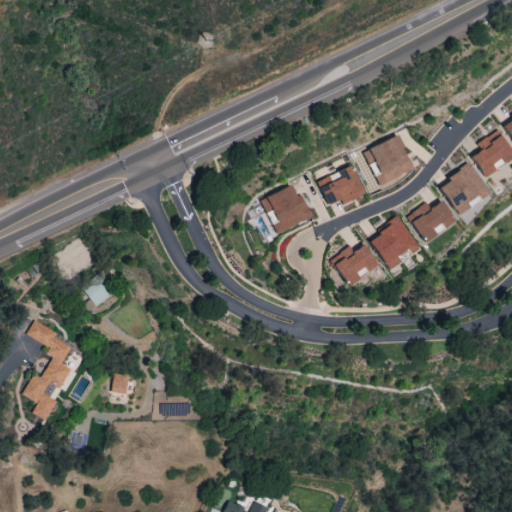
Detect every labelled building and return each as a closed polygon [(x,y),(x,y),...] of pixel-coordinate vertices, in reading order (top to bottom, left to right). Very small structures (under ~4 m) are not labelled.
[(511,143),(511,109),(507,112),(511,120),(502,124),(511,143)] [(470,155),(481,177),(494,171),(490,163),(499,158),(501,162),(511,157),(498,130),(475,141),(480,150),(470,155)] [(411,171),(397,136),(362,149),(375,184),(411,171)] [(435,185),(456,216),(469,207),(465,202),(475,195),(478,200),(487,195),(466,164),(435,185)] [(326,205),(338,199),(340,205),(362,195),(349,165),(315,180),(326,205)] [(295,197),(289,185),(259,199),(274,233),(310,217),(300,194),(295,197)] [(438,231),(453,221),(439,200),(428,207),(424,202),(405,214),(422,242),(438,232),(438,231)] [(365,239),(385,267),(406,253),(408,254),(417,248),(396,217),(365,239)] [(376,267),(363,243),(351,250),(349,247),(329,258),(344,285),(376,267)] [(98,274),(80,286),(93,306),(111,294),(98,274)] [(68,346),(51,338),(54,332),(32,320),(24,335),(48,347),(44,354),(50,356),(39,378),(31,374),(20,395),(35,403),(29,413),(44,420),(54,400),(41,393),(47,382),(58,388),(68,368),(59,364),(68,346)] [(124,395),(126,374),(112,372),(109,393),(124,395)] [(264,511),(266,507),(249,501),(247,508),(225,500),(220,511),(264,511)]
